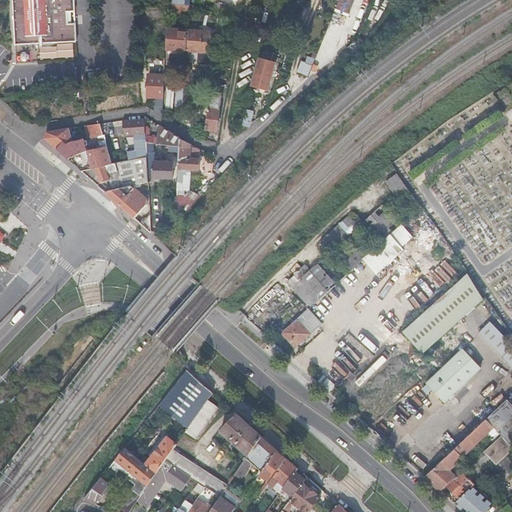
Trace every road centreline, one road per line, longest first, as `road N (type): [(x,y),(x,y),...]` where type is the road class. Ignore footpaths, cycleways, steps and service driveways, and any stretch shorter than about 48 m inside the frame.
road 1 (primary): [(144,265),(373,459)]
road 2 (residential): [(208,373),(344,499)]
road 3 (residential): [(90,242),(0,340)]
